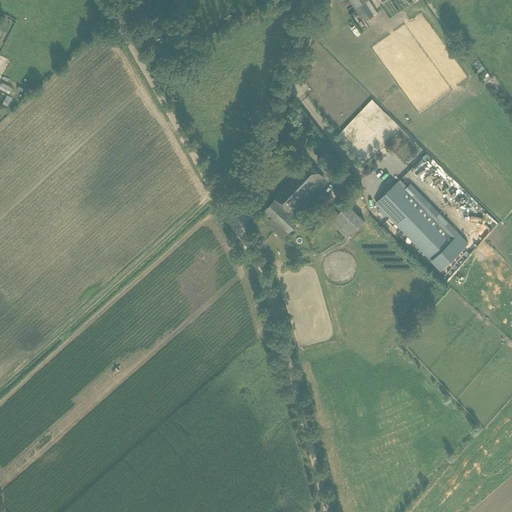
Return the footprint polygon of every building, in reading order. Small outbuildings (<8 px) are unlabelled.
[(373,15),(364,1),(366,0),(350,0),(364,21),(373,15)] [(258,215),(283,239),(299,221),(291,214),(303,201),(301,200),(323,177),(309,163),(258,215)] [(468,243),(411,184),(404,190),(397,182),(376,203),(380,207),(378,209),(385,217),(387,215),(440,269),(468,243)] [(310,200),(316,206),(327,196),(320,190),(310,200)] [(330,220),(347,237),(364,221),(347,203),(330,220)]
